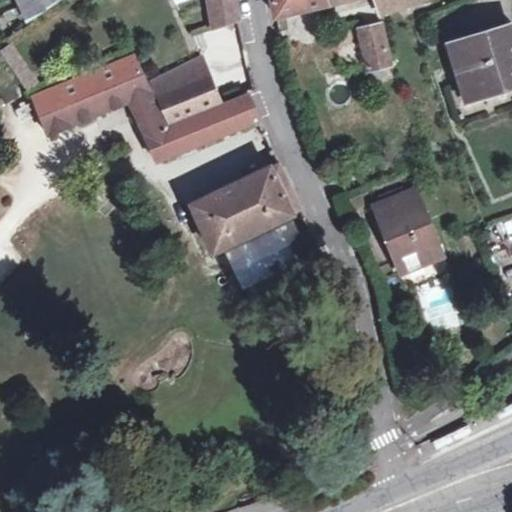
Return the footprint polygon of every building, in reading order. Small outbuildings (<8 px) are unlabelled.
[(18,0),(27,19),(55,0),(18,0)] [(209,0),(215,28),(239,18),(235,0),(209,0)] [(273,0),(277,15),(327,3),(326,0),(273,0)] [(326,0),(327,3),(340,0),(394,0),(398,8),(405,5),(418,0),(326,0)] [(398,8),(394,0),(377,0),(383,14),(398,8)] [(381,25),(359,29),(369,68),(390,65),(381,25)] [(511,27),(452,46),(464,84),(469,83),(473,93),(487,89),(488,92),(511,85),(511,27)] [(48,136),(129,102),(157,162),(261,121),(251,99),(249,94),(167,127),(134,58),(34,99),(48,136)] [(171,121),(220,101),(201,59),(153,82),(171,121)] [(469,83),(464,84),(469,99),(488,92),(487,89),(473,93),(469,83)] [(262,170),(191,205),(214,253),(287,218),(286,216),(295,212),(273,167),(263,172),(262,170)] [(408,270),(445,255),(418,190),(373,208),(384,232),(390,229),(408,270)] [(453,279),(420,284),(427,331),(460,325),(453,279)] [(511,403),(496,412),(499,419),(511,412),(511,403)] [(471,424),(434,442),(437,449),(474,432),(471,424)]
